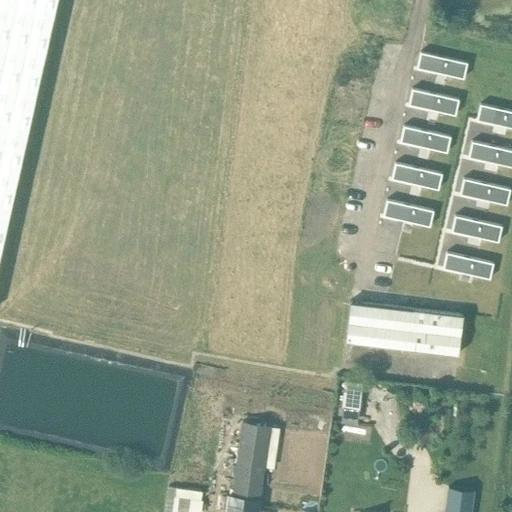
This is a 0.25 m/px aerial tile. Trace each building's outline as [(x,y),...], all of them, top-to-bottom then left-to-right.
[(0,0),(0,271),(57,0),(0,0)] [(418,71),(466,82),(470,66),(422,54),(418,71)] [(410,107),(458,118),(461,104),(414,91),(410,107)] [(479,124),(511,131),(511,114),(483,108),(479,124)] [(401,145),(449,155),(453,139),(405,129),(401,145)] [(470,160),(511,170),(511,153),(474,145),(470,160)] [(393,182),(440,193),(444,176),(396,165),(393,182)] [(461,197),(507,208),(511,192),(465,181),(461,197)] [(432,228),(436,212),(388,202),(384,217),(432,228)] [(452,234),(498,245),(502,229),(456,218),(452,234)] [(489,282),(493,266),(447,255),(443,271),(489,282)] [(345,340),(457,354),(462,316),(462,314),(350,301),(345,340)] [(359,409),(361,382),(344,381),(341,408),(359,409)] [(269,511),(270,510),(259,509),(269,425),(241,422),(231,495),(227,494),(224,511),(269,511)] [(168,511),(205,511),(206,488),(170,486),(168,511)]
